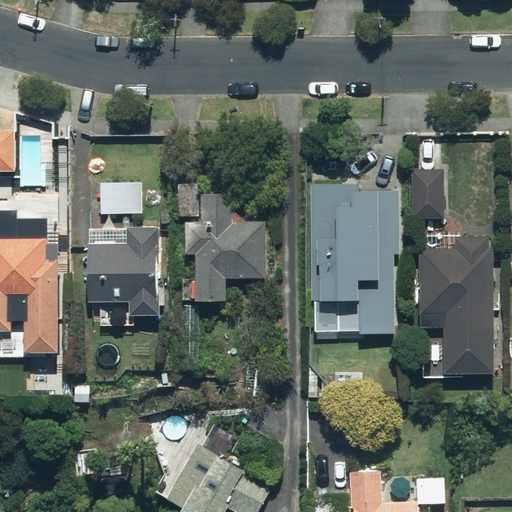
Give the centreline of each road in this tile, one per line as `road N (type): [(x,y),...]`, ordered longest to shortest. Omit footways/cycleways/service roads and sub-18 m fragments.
road 1 (residential): [(0,34),(135,66),(511,65)]
road 2 (unknown): [(281,65),(281,511)]
